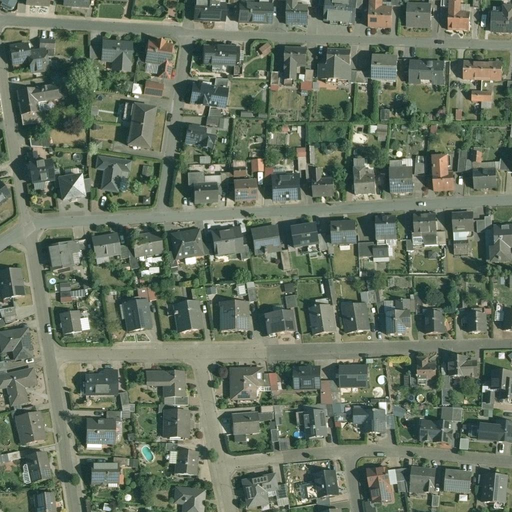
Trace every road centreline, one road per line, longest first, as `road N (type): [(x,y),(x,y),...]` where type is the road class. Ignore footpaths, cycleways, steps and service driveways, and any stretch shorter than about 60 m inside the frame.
road 1 (residential): [(160,217),(511,200)]
road 2 (residential): [(511,44),(189,34)]
road 3 (residential): [(198,355),(511,345)]
road 4 (residential): [(189,34),(0,19)]
road 5 (residential): [(160,217),(189,34)]
road 6 (residential): [(28,227),(0,63)]
road 7 (residential): [(348,452),(511,461)]
road 8 (residential): [(76,511),(51,355)]
road 9 (residential): [(51,355),(198,355)]
road 10 (residential): [(28,227),(160,217)]
road 11 (residential): [(51,355),(28,227)]
road 12 (residential): [(348,452),(219,466)]
